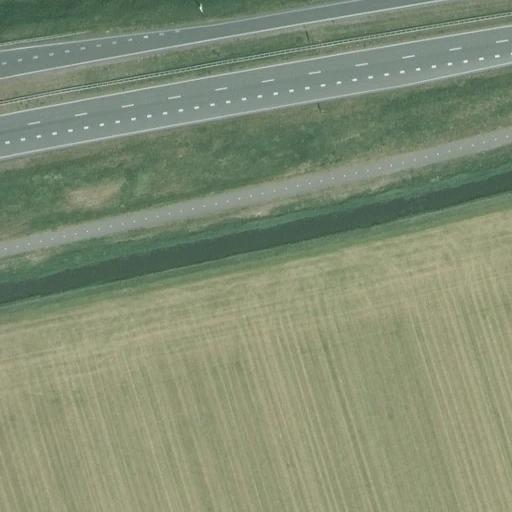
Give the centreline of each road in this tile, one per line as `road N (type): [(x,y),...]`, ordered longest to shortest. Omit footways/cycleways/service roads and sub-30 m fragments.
road 1 (trunk): [(0,126),(511,36)]
road 2 (trunk): [(384,0),(0,60)]
